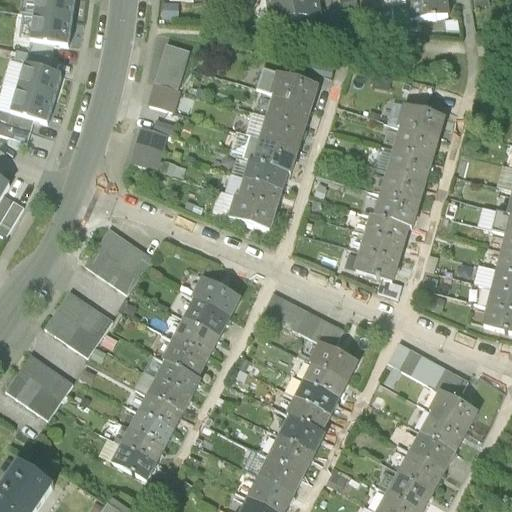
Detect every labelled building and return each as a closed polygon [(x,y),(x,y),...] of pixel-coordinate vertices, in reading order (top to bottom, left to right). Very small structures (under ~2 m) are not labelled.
[(51,0),(37,0),(33,22),(70,29),(74,4),(51,0)] [(318,16),(315,0),(267,0),(271,24),(318,16)] [(488,7),(486,0),(473,0),(475,9),(488,7)] [(447,20),(444,1),(407,6),(410,25),(447,20)] [(445,23),(446,33),(459,34),(457,21),(445,23)] [(65,53),(70,29),(33,22),(28,46),(54,51),(65,53)] [(24,66),(50,72),(54,51),(28,46),(24,66)] [(167,50),(156,88),(177,94),(189,56),(167,50)] [(29,71),(22,94),(57,105),(64,82),(29,71)] [(269,99),(273,101),(310,113),(317,92),(276,78),(269,99)] [(181,96),(177,94),(156,88),(149,109),(175,117),(181,96)] [(49,129),(57,105),(22,94),(14,118),(38,125),(49,129)] [(273,101),(266,123),(303,135),(310,113),(273,101)] [(204,106),(192,102),(188,116),(199,120),(204,106)] [(396,131),(399,132),(437,143),(443,122),(402,110),(396,131)] [(0,140),(30,150),(38,125),(14,118),(0,113),(0,140)] [(266,123),(258,145),(296,157),(303,135),(266,123)] [(430,166),(437,143),(399,132),(393,155),(430,166)] [(167,141),(140,133),(130,167),(156,175),(167,141)] [(288,179),(296,157),(258,145),(251,167),(286,178),(288,179)] [(393,155),(386,177),(424,188),(430,166),(393,155)] [(249,166),(242,185),(280,197),(286,178),(251,167),(249,166)] [(386,177),(379,200),(417,211),(424,188),(386,177)] [(0,208),(11,191),(0,184),(0,208)] [(242,185),(236,203),(274,216),(280,197),(242,185)] [(410,233),(417,211),(379,200),(373,222),(407,232),(410,233)] [(268,236),(274,216),(236,203),(233,202),(226,222),(268,236)] [(316,205),(314,212),(320,214),(322,207),(316,205)] [(457,211),(447,208),(444,219),(453,222),(457,211)] [(369,221),(364,239),(402,250),(407,232),(373,222),(369,221)] [(452,230),(440,226),(438,235),(450,239),(452,230)] [(108,234),(83,270),(126,299),(151,263),(108,234)] [(511,237),(507,237),(502,255),(511,257),(511,237)] [(364,239),(359,257),(396,268),(402,250),(364,239)] [(511,257),(502,255),(498,273),(511,276),(511,257)] [(391,286),(396,268),(359,257),(353,275),(381,283),(391,286)] [(511,276),(498,273),(493,292),(511,296),(511,276)] [(401,289),(391,286),(381,283),(377,296),(397,302),(401,289)] [(191,303),(194,305),(227,323),(238,304),(201,284),(191,303)] [(511,296),(493,292),(488,310),(511,316),(511,296)] [(69,297),(45,333),(87,362),(112,326),(69,297)] [(262,318),(320,348),(333,355),(343,335),(272,298),(262,318)] [(443,304),(433,301),(429,312),(440,315),(443,304)] [(194,305),(182,325),(216,344),(227,323),(194,305)] [(129,308),(125,315),(132,319),(135,312),(129,308)] [(511,335),(511,316),(488,310),(484,328),(511,335)] [(182,325),(171,345),(205,364),(216,344),(182,325)] [(194,384),(205,364),(171,345),(160,366),(164,368),(194,384)] [(387,367),(438,395),(456,405),(467,385),(398,347),(387,367)] [(320,348),(312,365),(346,383),(355,366),(333,355),(320,348)] [(94,353),(90,362),(100,367),(104,358),(94,353)] [(29,359),(5,394),(47,423),(71,388),(29,359)] [(249,366),(242,362),(237,371),(244,375),(249,366)] [(312,365),(303,383),(337,401),(346,383),(312,365)] [(198,386),(194,384),(164,368),(155,384),(189,403),(198,386)] [(303,383),(294,400),(328,418),(337,401),(303,383)] [(180,420),(189,403),(155,384),(146,401),(180,420)] [(428,414),(431,415),(464,434),(475,415),(456,405),(438,395),(428,414)] [(319,435),(328,418),(294,400),(285,418),(289,420),(319,435)] [(146,401),(137,418),(171,436),(180,420),(146,401)] [(233,408),(224,404),(221,410),(230,414),(233,408)] [(431,415),(419,437),(453,455),(464,434),(431,415)] [(137,418),(127,435),(161,453),(171,436),(137,418)] [(289,420),(279,440),(313,458),(324,438),(319,435),(289,420)] [(127,435),(118,451),(152,470),(161,453),(127,435)] [(419,437),(408,456),(442,475),(453,455),(419,437)] [(279,440),(268,461),(303,478),(313,458),(279,440)] [(143,487),(152,470),(118,451),(109,468),(143,487)] [(408,456),(397,477),(431,495),(442,475),(408,456)] [(268,461),(258,481),(292,499),(303,478),(268,461)] [(20,469),(0,497),(0,511),(39,511),(53,492),(20,469)] [(397,477),(386,497),(412,511),(421,511),(431,495),(397,477)] [(258,481),(247,501),(267,511),(285,511),(292,499),(258,481)] [(412,511),(386,497),(377,511),(412,511)] [(267,511),(247,501),(241,511),(267,511)]
